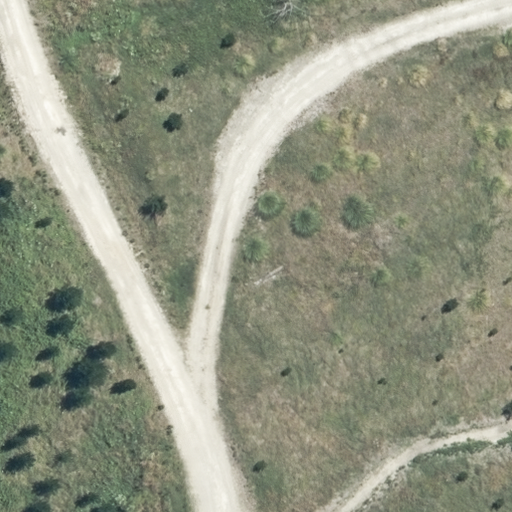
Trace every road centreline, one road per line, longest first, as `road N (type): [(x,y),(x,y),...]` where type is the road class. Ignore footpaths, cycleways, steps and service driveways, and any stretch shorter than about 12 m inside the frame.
road 1 (track): [(511,3),(412,28),(339,62),(290,93),(258,131),(234,178),(188,423)]
road 2 (track): [(6,0),(101,241),(218,486),(221,511)]
